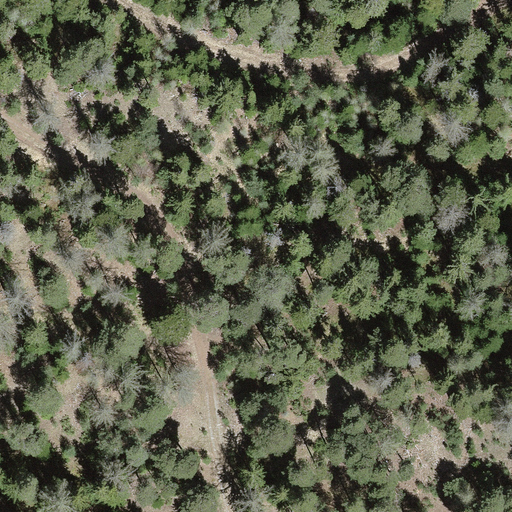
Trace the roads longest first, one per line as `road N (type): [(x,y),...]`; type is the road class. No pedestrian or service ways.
road 1 (track): [(229,511),(204,426),(188,248),(81,163),(0,121)]
road 2 (track): [(98,0),(225,65),(322,77),(404,64),(496,0)]
